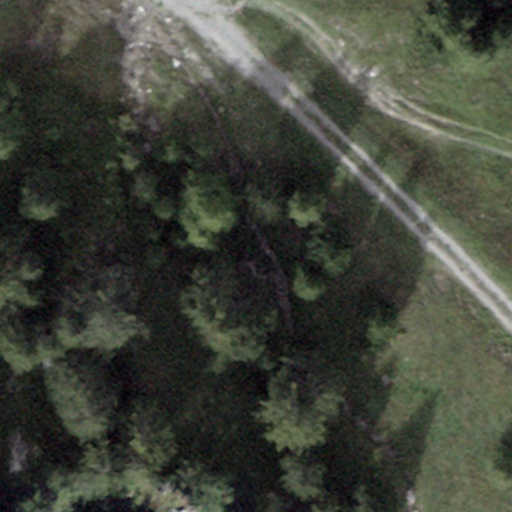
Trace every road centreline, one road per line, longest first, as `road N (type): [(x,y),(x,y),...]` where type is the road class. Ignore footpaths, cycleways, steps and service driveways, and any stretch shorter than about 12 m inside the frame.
road 1 (track): [(511,318),(197,8)]
road 2 (track): [(511,145),(381,98),(267,4),(197,8),(180,0)]
